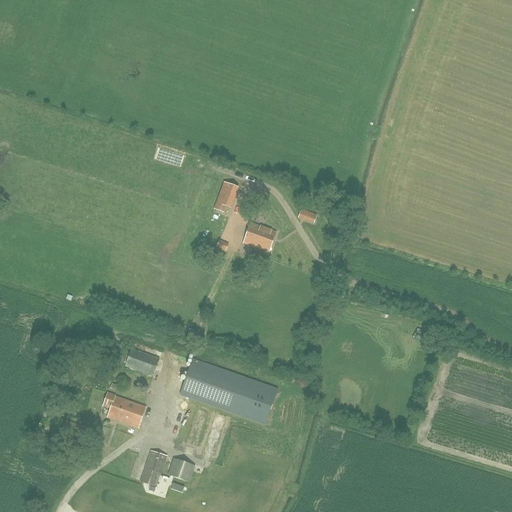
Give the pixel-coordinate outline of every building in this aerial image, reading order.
[(299,218),(314,224),(317,216),(302,210),(299,218)] [(269,253),(277,234),(251,224),(244,244),(269,253)] [(224,256),(228,245),(227,244),(228,242),(220,239),(215,252),(224,256)] [(153,377),(159,360),(132,350),(126,367),(153,377)] [(265,426),(278,391),(193,361),(180,396),(265,426)] [(161,389),(155,410),(171,414),(177,393),(161,389)] [(123,424),(131,403),(115,397),(116,397),(108,394),(104,407),(111,409),(108,418),(123,424)] [(146,408),(131,403),(123,424),(139,429),(146,408)] [(166,435),(167,431),(171,432),(174,423),(160,419),(156,432),(166,435)] [(86,441),(90,429),(66,421),(62,433),(86,441)] [(157,485),(167,457),(151,452),(142,480),(157,485)] [(190,483),(195,466),(174,459),(169,476),(190,483)]
